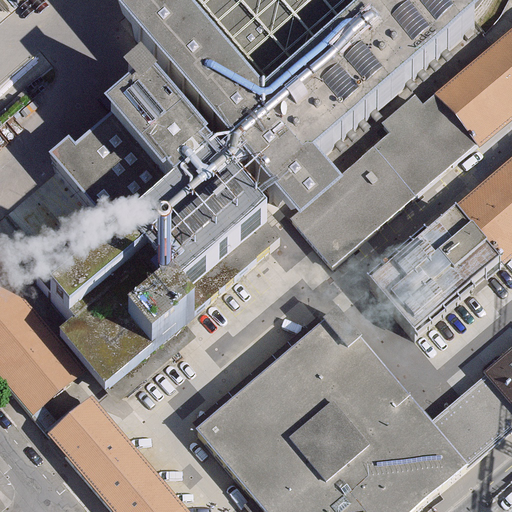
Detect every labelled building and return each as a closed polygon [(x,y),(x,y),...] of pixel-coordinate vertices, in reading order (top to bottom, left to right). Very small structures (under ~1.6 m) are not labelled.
[(160,0),(126,0),(112,12),(331,271),(511,118),(511,37),(422,113),(413,102),(382,128),(391,139),(329,191),(310,169),(469,35),(491,2),(491,0),(163,0),(162,1),(160,0)] [(149,94),(54,172),(117,249),(41,312),(107,391),(278,249),(149,94)] [(511,171),(372,290),(414,340),(511,258),(511,171)] [(0,249),(0,377),(31,413),(81,371),(7,284),(20,273),(0,249)] [(265,511),(413,511),(468,466),(431,423),(336,313),(197,432),(265,511)] [(511,354),(485,378),(511,409),(511,354)] [(431,423),(468,466),(511,427),(511,409),(485,378),(431,423)] [(185,511),(91,400),(50,435),(115,511),(185,511)]
